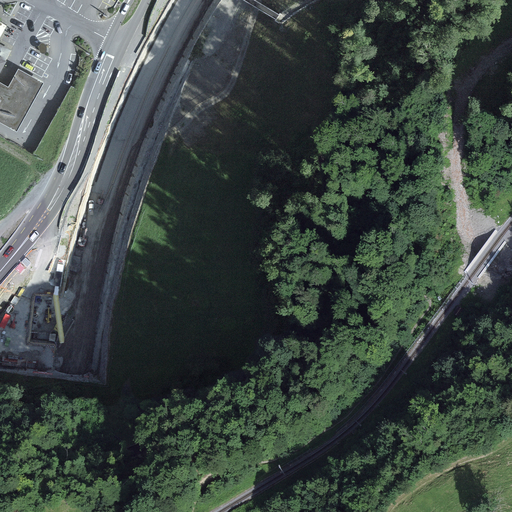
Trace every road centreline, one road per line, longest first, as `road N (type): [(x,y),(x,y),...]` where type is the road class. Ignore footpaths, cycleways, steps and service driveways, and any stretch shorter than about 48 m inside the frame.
road 1 (trunk): [(69,511),(72,360),(94,246),(138,108),(196,0)]
road 2 (primary): [(0,268),(57,191),(117,43)]
road 3 (track): [(388,511),(437,471),(511,433)]
